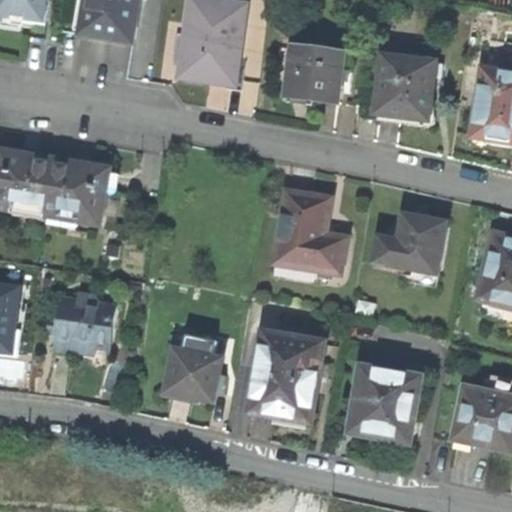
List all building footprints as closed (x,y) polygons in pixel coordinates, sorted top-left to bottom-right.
[(0,0),(0,20),(18,23),(44,27),(47,0),(0,0)] [(86,0),(80,44),(108,48),(131,51),(138,7),(138,0),(86,0)] [(244,9),(188,2),(178,80),(211,84),(233,87),(244,9)] [(291,55),(277,53),(273,86),(287,88),(285,102),(312,106),(335,109),(341,62),(291,56),(291,55)] [(434,68),(381,62),(374,120),(401,123),(400,130),(418,132),(427,134),(433,130),(433,108),(429,107),(434,68)] [(511,80),(483,76),(471,147),(500,151),(511,153),(511,80)] [(9,208),(46,214),(52,165),(32,161),(33,157),(20,155),(19,158),(0,155),(0,154),(0,210),(8,212),(9,208)] [(52,165),(46,214),(76,220),(76,223),(95,227),(102,191),(110,193),(113,175),(97,172),(84,169),(84,166),(72,164),(71,168),(52,165)] [(344,242),(323,238),(329,203),(316,201),(307,200),(307,198),(286,194),(273,265),(274,265),(272,278),(314,285),(316,273),(338,276),(344,242)] [(415,285),(432,288),(443,227),(424,224),(401,219),(396,246),(377,242),(372,266),(417,274),(415,285)] [(475,303),(511,312),(511,242),(492,237),(475,303)] [(0,359),(11,361),(13,357),(16,335),(10,334),(13,294),(0,292),(0,359)] [(45,336),(53,338),(50,355),(62,357),(69,358),(69,354),(91,358),(92,350),(107,353),(113,311),(95,309),(96,306),(92,301),(77,299),(76,305),(59,302),(55,327),(47,325),(45,336)] [(325,346),(266,335),(251,413),(280,418),(311,424),(325,346)] [(193,399),(215,404),(224,364),(215,362),(219,344),(183,336),(170,394),(193,399)] [(423,379),(363,368),(352,437),(373,440),(387,442),(388,440),(412,444),(423,379)] [(511,400),(467,390),(455,440),(482,446),(511,453),(511,400)] [(330,511),(401,511),(334,497),(330,511)]
